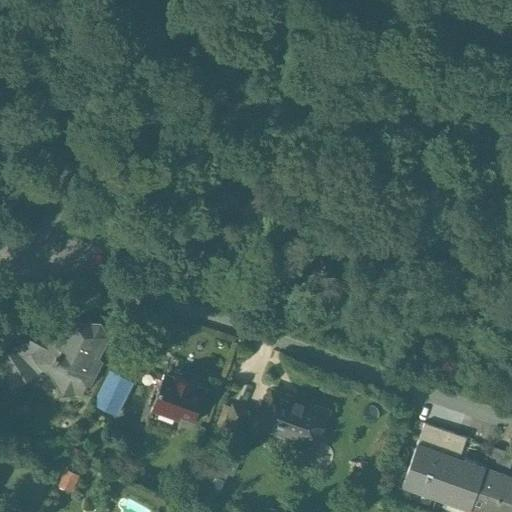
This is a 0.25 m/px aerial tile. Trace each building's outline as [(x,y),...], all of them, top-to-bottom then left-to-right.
[(97,328),(64,329),(59,339),(43,340),(40,346),(30,341),(0,361),(0,369),(3,373),(0,378),(0,391),(11,397),(15,389),(43,370),(55,377),(59,384),(57,388),(62,396),(79,396),(85,384),(90,385),(99,367),(109,372),(130,330),(111,320),(109,324),(97,325),(97,328)] [(131,384),(110,373),(94,405),(115,416),(131,384)] [(199,385),(171,375),(170,378),(164,375),(153,408),(182,418),(181,422),(192,426),(205,389),(198,387),(199,385)] [(312,405),(271,392),(260,426),(300,440),(305,425),(321,431),(328,411),(312,406),(312,405)] [(246,410),(233,406),(224,434),(237,438),(246,410)] [(446,432),(424,424),(417,444),(439,452),(446,432)] [(461,468),(436,460),(439,452),(417,444),(402,488),(470,511),(476,495),(477,496),(487,468),(494,448),(492,447),(485,468),(464,460),(461,468)] [(511,457),(511,454),(494,448),(487,468),(506,475),(511,457)] [(511,511),(511,476),(506,475),(487,468),(477,496),(476,495),(470,511),(471,511),(511,511)]
